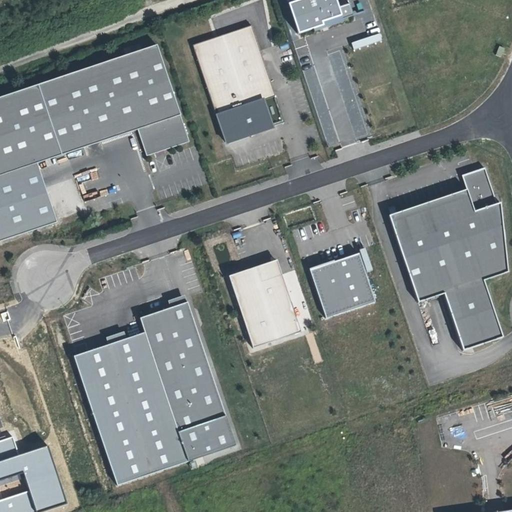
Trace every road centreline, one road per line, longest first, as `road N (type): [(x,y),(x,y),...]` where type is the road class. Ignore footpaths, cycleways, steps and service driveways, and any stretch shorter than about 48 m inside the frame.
road 1 (unknown): [(365,161),(430,357),(448,372),(501,349)]
road 2 (unknown): [(0,72),(186,0)]
